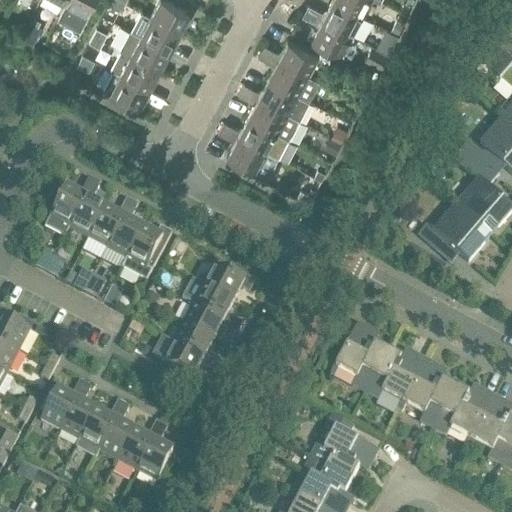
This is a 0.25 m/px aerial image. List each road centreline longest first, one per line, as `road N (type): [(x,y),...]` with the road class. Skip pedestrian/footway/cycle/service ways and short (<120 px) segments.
road 1 (residential): [(171,175),(511,356)]
road 2 (residential): [(0,223),(38,147),(63,129),(83,130),(171,175)]
road 3 (residential): [(171,175),(260,4)]
road 4 (residential): [(108,319),(0,262)]
road 5 (residential): [(384,511),(403,475),(473,511)]
